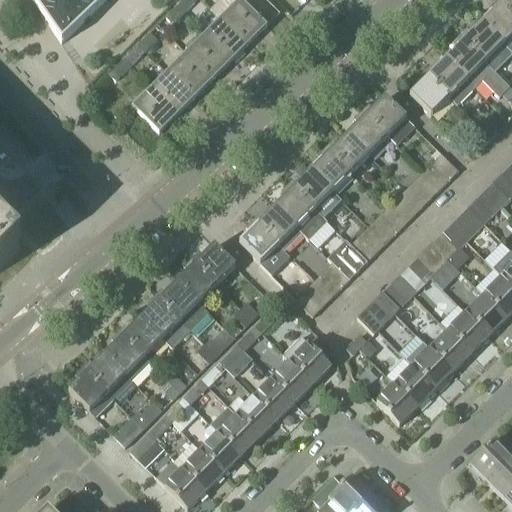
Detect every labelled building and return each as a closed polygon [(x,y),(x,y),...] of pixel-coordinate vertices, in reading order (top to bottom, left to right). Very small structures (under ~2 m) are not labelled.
[(28,0),(60,47),(107,0),(28,0)] [(188,0),(185,0),(176,10),(183,17),(194,6),(188,0)] [(505,0),(497,0),(494,4),(511,21),(511,0),(507,0),(507,1),(505,0)] [(239,3),(218,24),(231,37),(234,34),(248,47),(266,30),(239,3)] [(492,16),(480,27),(501,49),(511,38),(511,21),(494,4),(487,11),(492,16)] [(183,17),(176,10),(164,21),(171,28),(183,17)] [(218,24),(205,36),(218,50),(215,53),(229,67),(248,47),(234,34),(231,37),(218,24)] [(465,32),(458,40),(484,66),(501,49),(480,27),(470,37),(465,32)] [(205,36),(185,57),(212,84),(229,67),(215,53),(218,50),(205,36)] [(149,37),(137,48),(144,56),(156,44),(149,37)] [(456,52),(445,63),(466,84),(484,66),(458,40),(451,47),(456,52)] [(133,52),(122,64),(129,71),(140,59),(133,52)] [(185,57),(164,77),(177,90),(181,87),(195,101),(212,84),(185,57)] [(429,69),(421,77),(447,103),(448,102),(455,110),(473,92),(465,85),(466,84),(445,63),(434,74),(429,69)] [(122,64),(111,75),(118,82),(129,71),(122,64)] [(164,77),(152,90),(165,103),(161,106),(175,120),(195,101),(181,87),(177,90),(164,77)] [(447,103),(421,77),(414,84),(419,88),(408,100),(429,121),(447,103)] [(165,103),(152,90),(131,111),(158,138),(175,120),(161,106),(165,103)] [(412,131),(383,102),(372,113),(367,108),(360,115),(386,141),(394,149),(412,131)] [(357,128),(347,138),(368,159),(386,141),(360,115),(352,123),(357,128)] [(483,125),(476,132),(488,144),(495,137),(483,125)] [(488,144),(476,132),(470,139),(481,151),(488,144)] [(331,144),(324,152),(350,178),(368,159),(347,138),(336,149),(331,144)] [(321,164),(311,175),(332,195),(350,178),(324,152),(316,159),(321,164)] [(440,158),(430,168),(447,185),(457,175),(440,158)] [(430,168),(421,177),(438,194),(447,185),(430,168)] [(511,174),(508,170),(500,178),(511,190),(511,174)] [(288,188),(314,214),(322,222),(341,204),(332,195),(311,175),(300,186),(295,181),(288,188)] [(421,177),(412,186),(429,203),(438,194),(421,177)] [(511,190),(500,178),(491,186),(508,203),(511,199),(511,190)] [(412,186),(403,194),(420,211),(429,203),(412,186)] [(491,186),(482,196),(499,212),(508,203),(491,186)] [(285,200),(274,211),(295,232),(314,214),(288,188),(280,195),(285,200)] [(403,194),(393,205),(410,221),(420,211),(403,194)] [(482,196),(474,204),(491,220),(499,212),(482,196)] [(474,204),(465,212),(482,229),(491,220),(474,204)] [(393,205),(385,213),(402,230),(410,221),(393,205)] [(259,217),(252,224),(277,250),(283,256),(301,238),(295,232),(274,211),(264,222),(259,217)] [(465,212),(457,220),(474,237),(482,229),(465,212)] [(402,230),(385,213),(376,222),(393,239),(402,230)] [(457,220),(449,229),(466,246),(474,237),(457,220)] [(393,239),(376,222),(367,231),(384,248),(393,239)] [(277,250),(252,224),(244,232),(249,237),(238,248),(259,269),(277,250)] [(449,229),(440,237),(457,254),(466,246),(449,229)] [(367,231),(359,239),(376,256),(384,248),(367,231)] [(0,269),(18,252),(0,233),(0,269)] [(440,237),(432,246),(449,263),(457,254),(440,237)] [(359,239),(349,249),(366,266),(376,256),(359,239)] [(432,246),(423,254),(440,271),(449,263),(432,246)] [(349,249),(340,258),(356,276),(366,266),(349,249)] [(197,256),(189,264),(215,290),(234,271),(213,250),(202,261),(197,256)] [(423,254),(414,263),(432,280),(440,271),(423,254)] [(340,258),(330,268),(347,285),(356,276),(340,258)] [(414,263),(406,272),(423,289),(432,280),(414,263)] [(187,276),(176,287),(197,307),(215,290),(189,264),(182,271),(187,276)] [(330,268),(322,277),(338,294),(347,285),(330,268)] [(511,270),(501,281),(511,292),(511,270)] [(406,272),(398,280),(415,297),(423,289),(406,272)] [(483,299),(506,322),(511,315),(511,292),(501,281),(492,273),(475,291),(483,299)] [(322,277),(313,286),(330,302),(338,294),(322,277)] [(398,280),(389,288),(406,305),(415,297),(398,280)] [(313,286),(304,294),(321,311),(330,302),(313,286)] [(161,293),(154,299),(180,325),(197,307),(176,287),(165,298),(161,293)] [(389,288),(381,297),(398,313),(406,305),(389,288)] [(321,311),(304,294),(294,304),(311,321),(321,311)] [(381,297),(372,306),(389,322),(398,313),(381,297)] [(150,313),(141,322),(161,343),(171,333),(177,340),(186,331),(180,325),(154,299),(146,308),(150,313)] [(483,299),(465,317),(488,339),(506,322),(483,299)] [(372,306),(364,314),(381,330),(389,322),(372,306)] [(246,307),(239,314),(251,326),(258,319),(246,307)] [(251,326),(239,314),(232,321),(244,332),(251,326)] [(381,330),(364,314),(356,322),(372,339),(381,330)] [(465,317),(447,335),(470,358),(488,339),(465,317)] [(267,318),(253,331),(260,338),(273,325),(267,318)] [(124,329),(117,336),(143,362),(161,343),(141,322),(129,334),(124,329)] [(249,335),(235,349),(242,356),(256,342),(249,335)] [(447,335),(429,353),(452,375),(470,358),(447,335)] [(114,348),(104,358),(131,386),(149,368),(143,362),(117,336),(110,344),(114,348)] [(345,353),(352,360),(365,346),(359,339),(345,353)] [(316,340),(307,348),(324,366),(332,357),(316,340)] [(324,366),(307,348),(301,341),(281,360),(289,367),(311,389),(329,371),(324,366)] [(210,343),(203,349),(215,361),(221,354),(210,343)] [(405,364),(412,371),(434,393),(452,375),(429,353),(423,347),(405,364)] [(215,361),(203,349),(196,356),(208,368),(215,361)] [(231,353),(217,367),(224,374),(238,360),(231,353)] [(88,365),(81,372),(112,404),(131,386),(104,358),(93,370),(88,365)] [(289,367),(271,384),(293,407),(311,389),(289,367)] [(213,371),(199,385),(206,392),(220,378),(213,371)] [(412,371),(393,389),(416,411),(434,393),(412,371)] [(112,404),(81,372),(73,380),(78,385),(67,396),(94,423),(112,404)] [(173,379),(167,386),(178,397),(185,391),(173,379)] [(271,384),(253,402),(276,425),(293,407),(271,384)] [(178,397),(167,386),(160,392),(171,404),(178,397)] [(195,389),(182,402),(189,409),(202,396),(195,389)] [(416,411),(393,389),(375,407),(398,430),(416,411)] [(253,402),(235,420),(257,443),(276,425),(253,402)] [(130,422),(142,434),(160,416),(151,407),(140,418),(137,415),(130,422)] [(178,407),(164,420),(171,427),(184,413),(178,407)] [(235,420),(218,437),(240,460),(257,443),(235,420)] [(130,422),(112,440),(123,452),(142,434),(130,422)] [(160,424),(146,438),(153,445),(166,431),(160,424)] [(207,440),(211,444),(200,455),(223,478),(240,460),(218,437),(213,433),(207,440)] [(128,456),(136,465),(155,446),(153,445),(146,438),(128,456)] [(469,469),(486,487),(511,461),(494,444),(469,469)] [(200,455),(182,473),(205,496),(223,478),(200,455)] [(486,487),(503,504),(511,495),(511,461),(486,487)] [(155,483),(163,492),(183,511),(188,511),(205,496),(182,473),(180,475),(172,466),(155,483)] [(318,511),(328,503),(341,490),(332,481),(310,504),(318,511)] [(328,503),(336,511),(355,511),(368,499),(350,481),(341,490),(328,503)] [(511,511),(511,495),(503,504),(511,511)] [(355,511),(381,511),(368,499),(355,511)]
